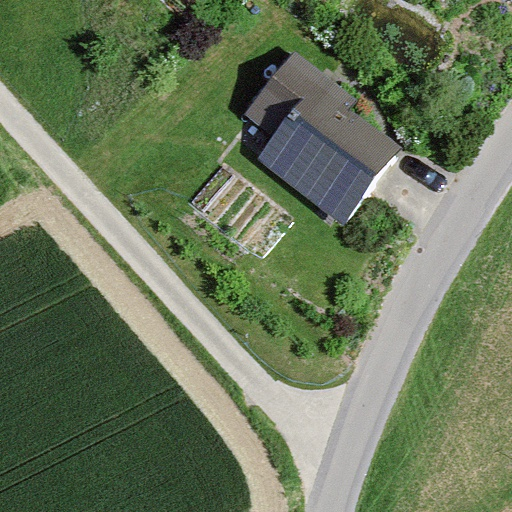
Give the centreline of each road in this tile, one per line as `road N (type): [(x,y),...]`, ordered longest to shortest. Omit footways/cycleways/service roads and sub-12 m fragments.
road 1 (track): [(0,103),(289,416),(348,455)]
road 2 (unclassified): [(330,511),(454,222),(511,142)]
